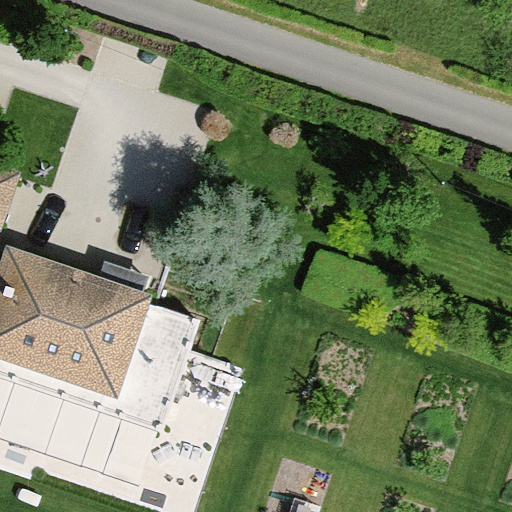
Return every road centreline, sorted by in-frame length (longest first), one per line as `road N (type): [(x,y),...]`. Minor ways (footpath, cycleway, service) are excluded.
road 1 (unclassified): [(123,0),(511,130)]
road 2 (unknown): [(188,22),(117,246)]
